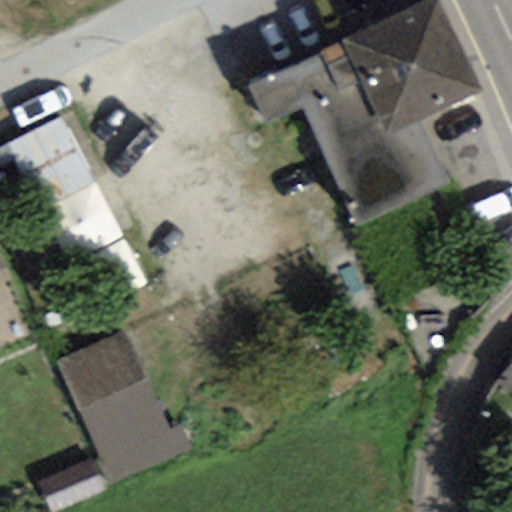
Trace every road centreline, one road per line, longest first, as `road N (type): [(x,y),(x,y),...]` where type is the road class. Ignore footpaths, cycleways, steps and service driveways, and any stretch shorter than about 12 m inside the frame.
road 1 (unclassified): [(426,511),(427,449),(447,378),(511,309)]
road 2 (unclassified): [(0,80),(160,0)]
